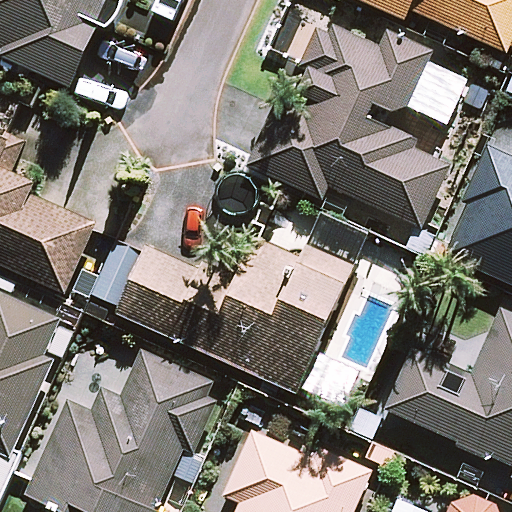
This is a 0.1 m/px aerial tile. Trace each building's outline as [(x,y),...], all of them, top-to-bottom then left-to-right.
[(0,0),(0,47),(4,49),(1,55),(70,87),(100,21),(110,25),(120,0),(0,0)] [(511,0),(360,0),(405,19),(409,9),(507,52),(511,39),(511,0)] [(367,116),(372,103),(397,114),(401,104),(445,124),(464,81),(457,78),(460,72),(431,59),(434,53),(388,32),(383,44),(325,18),(304,64),(310,67),(289,114),(274,107),(248,165),(322,198),(328,185),(421,226),(453,155),(367,116)] [(511,157),(494,150),(447,256),(511,284),(511,157)] [(0,263),(66,292),(95,225),(28,196),(34,184),(0,169),(0,263)] [(301,389),(343,407),(359,370),(317,351),(369,235),(319,213),(299,258),(256,240),(235,287),(146,248),(118,313),(299,393),(301,389)] [(41,358),(59,313),(0,290),(0,508),(18,463),(10,460),(49,361),(41,358)] [(511,315),(500,310),(473,373),(413,347),(386,410),(511,463),(511,473),(511,476),(511,315)] [(231,390),(141,351),(125,388),(107,380),(94,410),(69,399),(28,495),(67,511),(172,511),(179,497),(165,491),(173,473),(191,481),(231,390)] [(353,511),(370,477),(258,425),(225,494),(243,503),(238,511),(353,511)] [(500,511),(498,504),(474,494),(458,499),(452,511),(500,511)]
